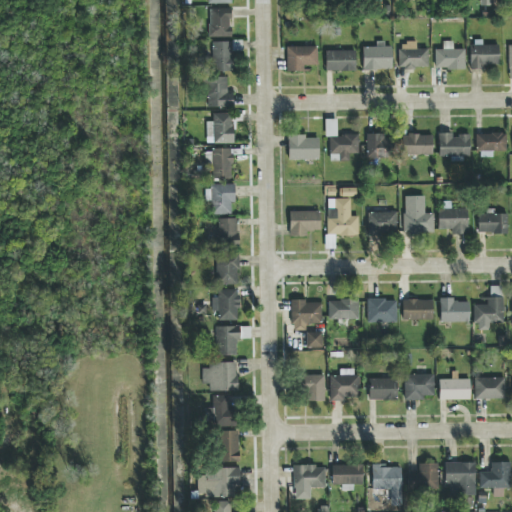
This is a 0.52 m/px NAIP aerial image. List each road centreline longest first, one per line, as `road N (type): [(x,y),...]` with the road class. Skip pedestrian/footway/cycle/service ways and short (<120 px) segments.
road 1 (residential): [(266,0),(274,511)]
road 2 (residential): [(511,101),(268,103)]
road 3 (residential): [(511,263),(270,266)]
road 4 (residential): [(511,429),(275,434)]
